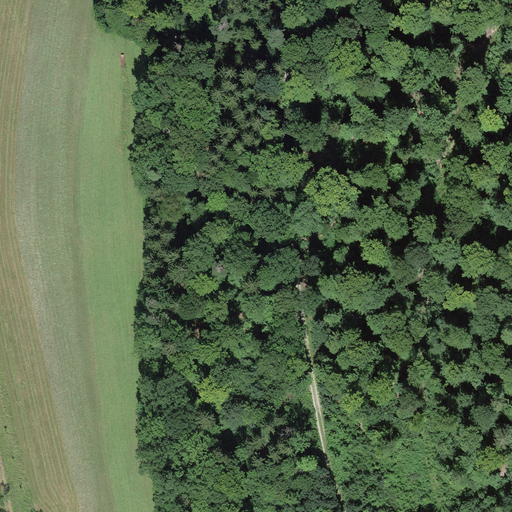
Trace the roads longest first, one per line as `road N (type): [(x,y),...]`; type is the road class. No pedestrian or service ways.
road 1 (track): [(443,511),(426,446),(425,307),(469,84),(511,3)]
road 2 (track): [(288,0),(285,239),(345,511)]
